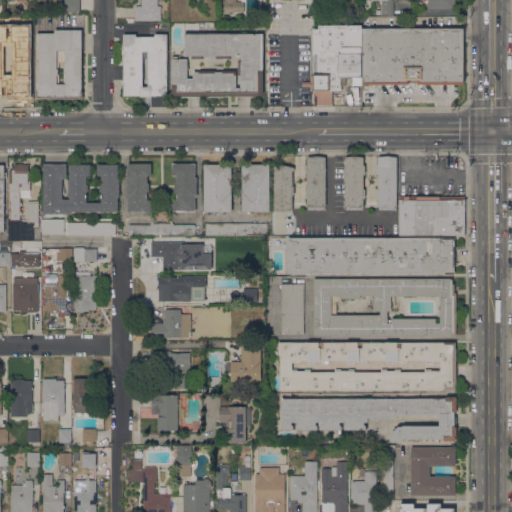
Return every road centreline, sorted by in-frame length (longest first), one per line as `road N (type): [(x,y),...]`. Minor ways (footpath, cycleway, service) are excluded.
road 1 (residential): [(121,511),(121,242)]
road 2 (secondary): [(494,511),(492,281)]
road 3 (secondary): [(315,130),(101,131)]
road 4 (secondary): [(490,129),(315,130)]
road 5 (secondary): [(492,281),(490,129)]
road 6 (residential): [(101,131),(101,0)]
road 7 (residential): [(121,347),(0,345)]
